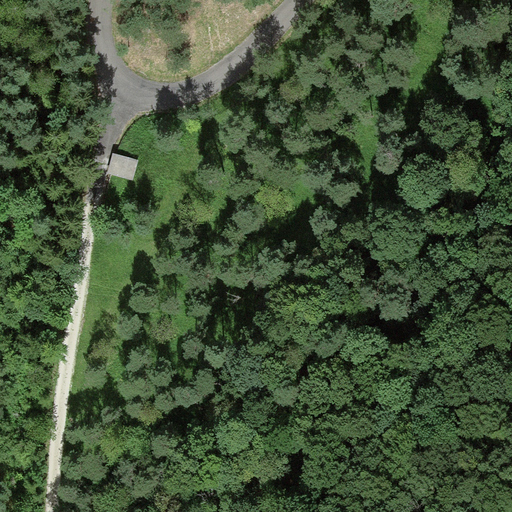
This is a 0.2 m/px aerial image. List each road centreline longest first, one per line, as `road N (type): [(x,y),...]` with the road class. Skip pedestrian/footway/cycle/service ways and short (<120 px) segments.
road 1 (track): [(126,83),(97,153),(58,392),(50,511)]
road 2 (unclassified): [(102,0),(101,41),(111,68),(160,95),(220,76),(298,0)]
road 3 (track): [(336,511),(357,474),(412,413),(511,329)]
